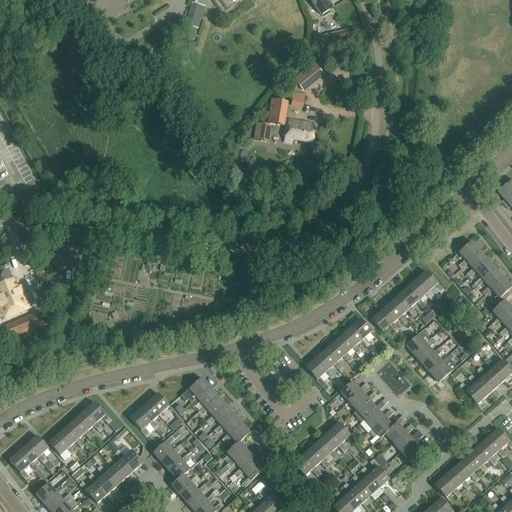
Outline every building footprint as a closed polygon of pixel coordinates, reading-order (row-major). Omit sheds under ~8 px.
[(309,0),(314,7),(317,12),(318,12),(321,16),(330,11),(327,6),(330,4),(327,0),(309,0)] [(102,24),(89,3),(77,10),(90,32),(102,24)] [(185,26),(195,29),(202,6),(192,3),(185,26)] [(176,18),(166,27),(172,34),(182,25),(176,18)] [(195,31),(187,28),(184,38),(192,40),(195,31)] [(341,40),(339,32),(324,36),(326,44),(341,40)] [(294,80),(303,92),(323,76),(314,64),(294,80)] [(285,137),(284,143),(291,144),(292,140),(312,143),(315,125),(289,121),(288,123),(284,122),(287,103),(272,100),(268,124),(286,127),(285,137)] [(255,142),(268,144),(270,127),(257,125),(255,142)] [(502,204),(505,207),(511,200),(511,183),(499,194),(505,201),(502,204)] [(461,270),(468,264),(467,263),(480,252),(471,243),(459,254),(464,261),(458,266),(461,270)] [(469,279),(476,273),(475,272),(487,261),(480,252),(467,263),(468,264),(473,269),(466,275),(469,279)] [(52,273),(51,258),(39,259),(40,274),(52,273)] [(477,288),(483,282),(483,281),(495,270),(487,261),(475,272),(476,273),(480,279),(474,284),(477,288)] [(0,272),(0,313),(3,320),(30,308),(20,286),(18,287),(15,279),(13,280),(8,269),(0,272)] [(485,297),(492,291),(491,290),(503,279),(495,270),(483,281),(483,282),(488,288),(482,294),(485,297)] [(426,272),(416,281),(428,293),(429,292),(434,287),(440,294),(443,291),(437,284),(437,285),(426,272)] [(491,290),(492,291),(497,297),(490,303),(493,306),(500,300),(499,299),(511,288),(503,279),(491,290)] [(416,281),(408,289),(419,301),(420,300),(425,295),(431,302),(434,299),(429,292),(428,293),(416,281)] [(408,289),(399,296),(410,309),(411,308),(416,303),(422,310),(425,307),(420,300),(419,301),(408,289)] [(399,296),(390,304),(401,317),(402,316),(407,311),(413,318),(417,314),(411,308),(410,309),(399,296)] [(494,328),(501,323),(500,322),(511,311),(511,309),(505,301),(492,313),(498,319),(492,325),(494,328)] [(390,304),(381,312),(392,325),(393,324),(398,319),(404,326),(408,323),(402,316),(401,317),(390,304)] [(503,337),(509,332),(508,331),(511,327),(511,311),(500,322),(501,323),(506,328),(500,334),(503,337)] [(392,325),(381,312),(372,321),(383,333),(390,327),(396,334),(399,331),(393,324),(392,325)] [(7,328),(12,339),(44,325),(39,314),(7,328)] [(361,320),(351,328),(362,341),(361,342),(367,349),(371,345),(365,339),(372,333),(361,320)] [(351,328),(342,336),(353,349),(352,350),(358,356),(361,353),(356,347),(361,342),(362,341),(351,328)] [(406,348),(414,357),(427,346),(426,345),(421,339),(428,333),(424,330),(418,336),(418,337),(406,348)] [(342,336),(333,344),(344,357),(343,358),(349,364),(352,361),(347,355),(352,350),(353,349),(342,336)] [(414,357),(422,366),(435,355),(434,354),(429,348),(435,342),(432,339),(426,345),(427,346),(414,357)] [(333,344),(324,352),(335,365),(334,366),(340,372),(343,369),(338,363),(343,358),(344,357),(333,344)] [(376,360),(383,352),(378,348),(371,356),(376,360)] [(422,366),(430,375),(443,364),(442,363),(437,357),(444,351),(440,348),(434,354),(435,355),(422,366)] [(324,352),(315,360),(326,373),(325,373),(331,380),(335,377),(329,370),(334,366),(335,365),(324,352)] [(443,364),(430,375),(439,384),(442,381),(451,373),(456,368),(451,361),(452,361),(448,357),(442,363),(443,364)] [(326,373),(315,360),(306,368),(317,381),(322,388),(326,385),(320,378),(325,373),(326,373)] [(486,364),(492,370),(493,369),(504,382),(511,374),(511,372),(502,361),(495,367),(489,361),(486,364)] [(477,372),(483,378),(484,377),(495,390),(504,382),(493,369),(492,370),(486,375),(480,368),(477,372)] [(450,377),(458,386),(466,380),(458,371),(450,377)] [(468,380),(474,386),(475,385),(486,398),(495,390),(484,377),(483,378),(477,383),(471,377),(468,380)] [(192,393),(197,399),(198,400),(210,389),(202,380),(189,390),(182,396),(185,399),(192,393)] [(341,393),(349,403),(361,392),(363,393),(369,387),(366,384),(360,390),(353,382),(341,393)] [(475,385),(474,386),(469,391),(463,385),(459,387),(465,394),(466,394),(477,406),(486,398),(475,385)] [(200,402),(205,408),(206,409),(218,398),(210,389),(198,400),(197,399),(190,405),(193,408),(200,402)] [(349,403),(357,412),(369,401),(371,402),(378,397),(374,393),(368,399),(363,393),(361,392),(349,403)] [(158,395),(149,403),(160,415),(159,416),(165,423),(168,420),(162,413),(169,407),(158,395)] [(208,411),(213,417),(213,418),(226,407),(218,398),(206,409),(205,408),(198,414),(201,417),(208,411)] [(357,412),(365,421),(377,410),(379,411),(385,406),(382,402),(376,408),(371,402),(369,401),(357,412)] [(94,403),(85,412),(96,424),(97,423),(103,418),(108,425),(112,422),(106,415),(105,416),(94,403)] [(149,403),(140,411),(151,423),(150,424),(156,431),(159,428),(153,421),(159,416),(160,415),(149,403)] [(186,417),(193,412),(189,406),(182,412),(186,417)] [(216,420),(221,426),(221,427),(234,416),(226,407),(213,418),(213,417),(206,423),(209,426),(216,420)] [(365,421),(373,430),(385,419),(387,420),(393,415),(390,411),(384,417),(379,411),(377,410),(365,421)] [(151,423),(140,411),(130,419),(141,432),(147,439),(150,436),(144,429),(150,424),(151,423)] [(85,412),(76,420),(87,432),(88,431),(94,426),(99,433),(103,430),(97,423),(96,424),(85,412)] [(224,430),(228,435),(229,436),(242,425),(234,416),(221,427),(221,426),(214,432),(217,435),(224,430)] [(398,424),(399,426),(406,420),(403,416),(396,422),(398,424)] [(381,439),(385,435),(393,428),(387,420),(385,419),(373,430),(381,439)] [(76,420),(67,428),(78,440),(79,439),(85,434),(90,441),(94,438),(88,431),(87,432),(76,420)] [(162,434),(168,432),(165,423),(159,425),(162,434)] [(339,424),(329,432),(341,445),(342,444),(347,439),(353,446),(356,443),(350,436),(339,424)] [(385,435),(393,444),(406,433),(407,435),(414,429),(411,425),(404,431),(399,426),(398,424),(393,428),(385,435)] [(232,439),(237,445),(239,443),(250,434),(242,425),(229,436),(228,435),(222,441),(225,444),(232,439)] [(67,428),(58,436),(69,448),(70,447),(76,442),(82,449),(85,446),(79,439),(78,440),(67,428)] [(497,430),(488,439),(499,451),(500,450),(506,445),(511,452),(511,451),(511,445),(509,442),(508,443),(497,430)] [(329,432),(321,440),(332,453),(333,452),(338,447),(344,454),(347,450),(342,444),(341,445),(329,432)] [(393,444),(401,453),(413,442),(415,444),(423,437),(418,432),(411,439),(407,435),(406,433),(393,444)] [(69,448),(58,436),(49,444),(60,456),(67,450),(73,457),(76,454),(70,447),(69,448)] [(153,454),(161,463),(174,452),(173,451),(168,446),(174,440),(171,436),(165,442),(165,443),(153,454)] [(37,437),(28,445),(39,458),(38,458),(44,465),(47,462),(41,455),(48,449),(37,437)] [(488,439),(479,447),(490,459),(491,458),(497,453),(502,460),(506,457),(500,450),(499,451),(488,439)] [(321,440),(312,448),(323,461),(324,460),(329,455),(335,461),(338,458),(333,452),(332,453),(321,440)] [(413,442),(401,453),(409,462),(422,451),(423,453),(430,447),(427,443),(420,449),(415,444),(413,442)] [(229,470),(236,464),(235,463),(247,452),(239,443),(237,445),(227,454),(233,460),(226,466),(229,470)] [(28,445),(19,453),(30,466),(29,466),(35,473),(38,470),(33,463),(38,458),(39,458),(28,445)] [(161,463),(169,472),(182,461),(181,460),(176,455),(182,449),(179,445),(173,451),(174,452),(161,463)] [(392,447),(381,455),(385,461),(397,453),(392,447)] [(479,447),(470,455),(481,467),(482,466),(488,461),(494,468),(497,465),(491,458),(490,459),(479,447)] [(312,448),(303,456),(314,469),(315,468),(320,463),(326,469),(330,466),(324,460),(323,461),(312,448)] [(122,460),(133,472),(142,464),(131,451),(125,457),(119,451),(116,454),(121,461),(122,460)] [(237,479),(244,473),(243,472),(255,461),(247,452),(235,463),(236,464),(241,470),(234,476),(237,479)] [(30,466),(19,453),(9,461),(20,474),(20,475),(26,481),(29,478),(23,471),(29,466),(30,466)] [(169,472),(177,481),(184,476),(190,471),(184,464),(190,458),(187,455),(181,460),(182,461),(169,472)] [(470,455),(461,463),(472,475),(473,474),(479,469),(485,476),(488,473),(482,466),(481,467),(470,455)] [(314,469),(303,456),(293,465),(305,477),(311,471),(317,478),(321,475),(315,468),(314,469)] [(113,468),(124,480),(133,472),(122,460),(121,461),(116,466),(110,459),(107,462),(112,468),(113,468)] [(376,470),(371,475),(369,476),(380,489),(389,481),(378,468),(379,467),(374,460),(370,463),(376,470)] [(243,472),(244,473),(249,479),(242,485),(245,488),(252,482),(251,481),(264,470),(255,461),(243,472)] [(461,463),(452,471),(463,483),(464,482),(470,477),(476,483),(479,480),(473,474),(472,475),(461,463)] [(104,476),(115,488),(124,480),(113,468),(112,468),(107,473),(101,467),(97,470),(103,476),(104,476)] [(367,478),(361,483),(360,484),(371,497),(380,489),(369,476),(371,475),(365,468),(361,471),(367,478)] [(452,471),(443,479),(454,491),(455,490),(461,485),(467,492),(470,489),(464,482),(463,483),(452,471)] [(88,478),(94,484),(95,484),(106,496),(115,488),(104,476),(103,476),(97,481),(92,475),(88,478)] [(171,487),(179,496),(192,485),(193,485),(199,480),(196,476),(189,482),(184,476),(177,481),(171,487)] [(358,486),(352,491),(351,492),(362,505),(371,497),(360,484),(361,483),(356,476),(353,479),(358,486)] [(454,491),(443,479),(434,487),(445,499),(452,494),(457,500),(461,497),(455,490),(454,491)] [(27,492),(33,489),(30,483),(24,486),(27,492)] [(95,484),(94,484),(88,490),(83,483),(79,486),(85,493),(86,492),(97,504),(106,496),(95,484)] [(36,495),(44,505),(57,494),(58,495),(64,489),(61,486),(55,491),(48,484),(36,495)] [(349,494),(343,499),(342,500),(352,511),(353,511),(362,505),(351,492),(352,491),(347,484),(343,487),(349,494)] [(179,496),(187,505),(200,493),(201,495),(207,489),(204,485),(198,491),(193,485),(192,485),(179,496)] [(267,490),(273,496),(278,492),(272,485),(267,490)] [(352,511),(342,500),(343,499),(338,492),(334,495),(340,502),(333,509),(335,511),(352,511)] [(187,505),(193,511),(197,511),(208,503),(209,504),(215,498),(212,494),(206,500),(201,495),(200,493),(187,505)] [(44,505),(50,511),(54,511),(65,503),(66,504),(72,498),(69,495),(63,500),(58,495),(57,494),(44,505)] [(257,499),(262,505),(263,505),(269,511),(280,511),(284,509),(273,496),(266,502),(260,496),(257,499)] [(500,500),(506,507),(507,506),(511,511),(511,501),(509,504),(504,497),(500,500)] [(450,511),(440,500),(431,508),(434,511),(451,511),(452,511),(451,511),(450,511)] [(54,511),(72,511),(73,511),(72,511),(74,511),(80,507),(77,504),(71,509),(66,504),(65,503),(54,511)] [(208,503),(197,511),(217,511),(223,507),(220,503),(213,509),(209,504),(208,503)]
